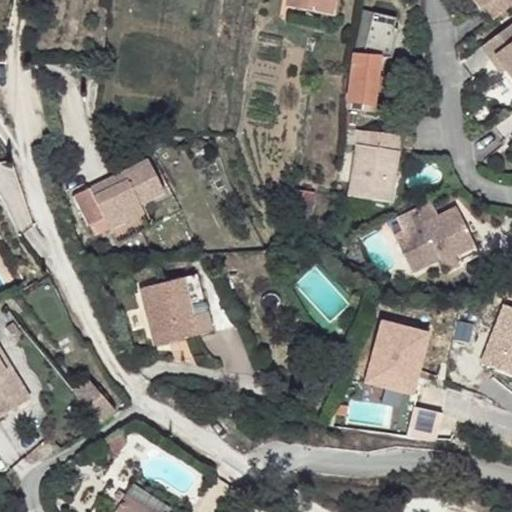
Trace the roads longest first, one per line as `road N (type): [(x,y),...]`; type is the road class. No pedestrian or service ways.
road 1 (residential): [(139,399),(75,292),(42,197),(24,79)]
road 2 (residential): [(430,0),(442,29),(463,172),(493,193),(511,193)]
road 3 (residential): [(321,511),(139,399)]
road 4 (residential): [(139,399),(49,463),(34,484),(38,511)]
